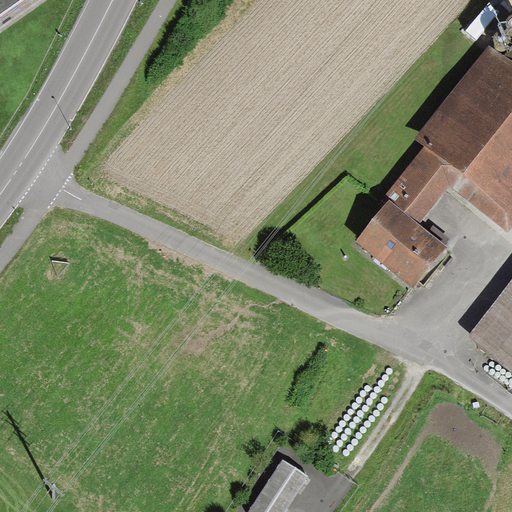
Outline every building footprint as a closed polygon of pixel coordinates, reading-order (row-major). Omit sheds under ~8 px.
[(0,0),(0,14),(20,0),(0,0)] [(511,76),(488,58),(413,155),(421,161),(449,184),(511,232),(511,76)] [(385,206),(391,210),(414,229),(449,184),(421,161),(385,206)] [(391,210),(363,246),(415,287),(443,251),(414,229),(391,210)] [(511,294),(476,343),(511,370),(511,294)] [(285,464),(253,511),(284,511),(306,478),(285,464)]
